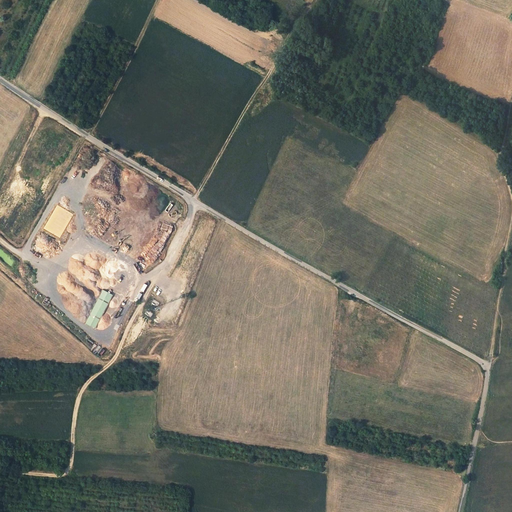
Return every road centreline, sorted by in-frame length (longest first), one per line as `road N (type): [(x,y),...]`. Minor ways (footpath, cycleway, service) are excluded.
road 1 (residential): [(199,207),(486,367),(461,511)]
road 2 (residential): [(0,472),(60,477),(69,470),(75,399),(110,361),(199,207)]
road 3 (unknown): [(137,277),(114,256),(89,249),(53,281),(62,308),(106,339),(136,284)]
road 4 (residential): [(0,83),(199,207)]
